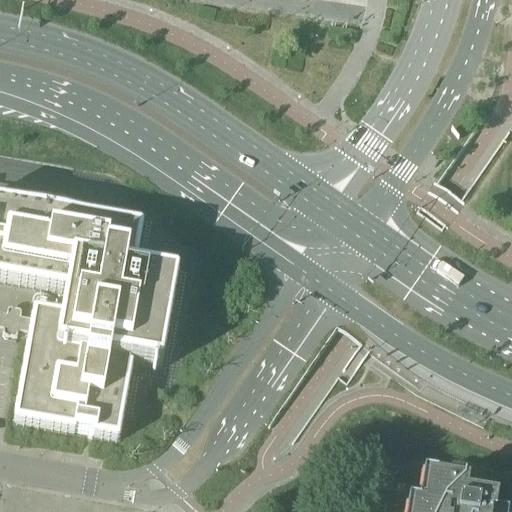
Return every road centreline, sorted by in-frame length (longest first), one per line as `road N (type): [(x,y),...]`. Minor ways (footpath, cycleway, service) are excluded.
road 1 (secondary): [(328,210),(184,107),(113,67),(0,35)]
road 2 (secondary): [(0,75),(68,96),(145,137),(232,197),(296,256)]
road 3 (secondary): [(0,99),(144,167),(287,271)]
road 4 (residential): [(120,487),(175,490),(208,468),(332,287)]
road 5 (residential): [(287,271),(276,308),(183,443),(120,487)]
road 6 (tertiary): [(363,233),(455,86),(485,0)]
road 7 (tertiary): [(440,0),(416,64),(328,210)]
road 8 (secondary): [(332,287),(420,351),(511,394)]
road 9 (secondary): [(511,324),(363,233)]
road 10 (residential): [(120,487),(0,466)]
